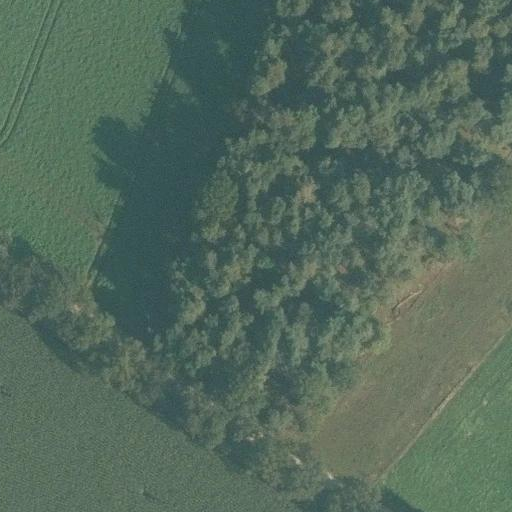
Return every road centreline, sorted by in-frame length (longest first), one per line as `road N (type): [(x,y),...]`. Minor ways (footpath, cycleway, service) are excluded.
road 1 (track): [(145,352),(281,0)]
road 2 (track): [(380,511),(145,352)]
road 3 (track): [(145,352),(0,266)]
